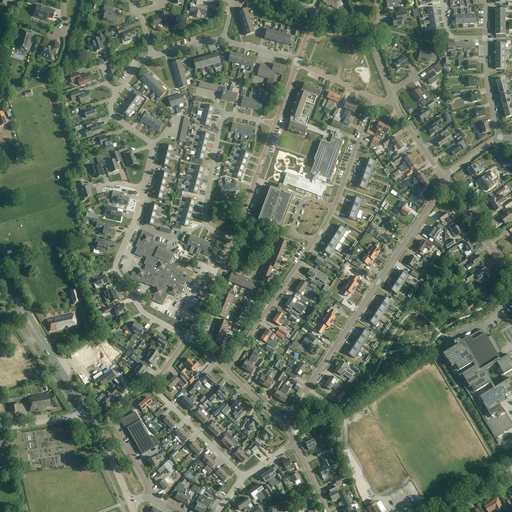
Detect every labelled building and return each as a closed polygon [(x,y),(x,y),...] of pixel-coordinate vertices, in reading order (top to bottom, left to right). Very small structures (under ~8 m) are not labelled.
[(209,0),(210,0),(209,0),(193,0),(192,3),(190,11),(194,12),(193,17),(199,18),(200,14),(205,15),(207,7),(199,5),(199,0),(209,0)] [(323,0),(322,2),(326,4),(326,5),(329,6),(329,5),(332,6),(331,7),(338,10),(341,0),(339,0),(323,0)] [(238,12),(240,18),(248,15),(248,14),(247,10),(250,9),(250,7),(252,7),(253,4),(247,3),(246,6),(247,6),(246,8),(246,9),(238,12)] [(52,19),(55,11),(38,5),(34,16),(46,20),(47,17),(52,19)] [(111,21),(117,22),(119,14),(112,12),(113,8),(104,5),(103,11),(105,12),(103,19),(111,22),(111,21)] [(496,9),(496,16),(505,16),(509,16),(509,13),(505,13),(505,9),(509,9),(509,6),(500,6),(500,9),(496,9)] [(428,16),(427,16),(427,15),(422,16),(423,18),(429,17),(428,17),(438,15),(436,8),(427,10),(428,16)] [(468,15),(469,24),(476,24),(475,14),(469,15),(469,13),(470,13),(470,8),(467,8),(467,11),(467,15),(468,15)] [(455,25),(462,24),(462,15),(461,15),(456,15),(456,14),(457,14),(456,9),(454,9),(454,15),(455,15),(455,25)] [(462,15),(462,24),(469,24),(468,15),(467,15),(463,15),(463,14),(463,9),(460,9),(461,15),(462,15)] [(163,26),(171,23),(168,12),(159,15),(159,16),(152,18),(154,26),(162,24),(163,26)] [(240,18),(242,24),(251,21),(250,20),(249,16),(252,15),(252,12),(248,14),(248,15),(240,18)] [(402,27),(401,22),(403,20),(406,20),(404,12),(395,14),(396,18),(391,18),(393,27),(397,26),(397,28),(402,27)] [(429,22),(428,21),(423,22),(424,25),(430,24),(430,23),(439,21),(438,15),(428,17),(429,17),(429,22)] [(242,24),(244,30),(253,27),(252,26),(251,22),(255,21),(254,18),(250,20),(251,21),(242,24)] [(431,29),(430,29),(430,28),(425,29),(425,32),(431,31),(431,30),(440,28),(439,21),(430,23),(430,24),(431,29)] [(273,31),(270,40),(277,42),(279,33),(278,33),(274,32),(275,28),(276,28),(277,24),(275,23),(274,27),(273,27),(272,31),(273,31)] [(253,27),(244,30),(246,36),(255,33),(253,28),(257,27),(256,25),(252,26),(253,27)] [(262,35),(265,36),(264,39),(270,40),(273,31),(272,31),(268,30),(269,26),(265,25),(264,29),(266,29),(266,30),(263,29),(262,35)] [(123,38),(121,39),(123,44),(124,43),(126,44),(128,43),(129,41),(131,41),(130,38),(135,37),(133,29),(124,32),(123,28),(117,30),(119,35),(123,34),(123,35),(122,35),(123,38)] [(432,35),(431,35),(426,36),(426,38),(432,37),(432,36),(441,35),(440,28),(431,30),(431,31),(432,35)] [(496,35),(499,35),(499,38),(506,38),(506,35),(507,35),(509,35),(509,28),(506,28),(496,28),(496,35)] [(277,42),(283,44),(285,35),(284,34),(280,33),(281,29),(279,29),(278,33),(279,33),(277,42)] [(31,39),(32,36),(33,33),(22,30),(21,36),(22,36),(19,45),(18,45),(16,50),(25,53),(27,49),(28,49),(30,43),(29,43),(30,38),(31,39)] [(285,35),(283,44),(289,45),(291,36),(287,35),(288,31),(285,30),(284,34),(285,35)] [(89,45),(93,44),(94,48),(95,48),(96,51),(104,49),(101,42),(105,41),(103,34),(97,37),(97,39),(93,40),(92,38),(87,39),(89,45)] [(496,48),(496,50),(505,50),(507,50),(507,47),(505,47),(505,44),(506,44),(506,40),(499,40),(499,44),(496,44),(496,48)] [(467,52),(468,52),(473,53),(473,57),(478,57),(478,47),(478,46),(474,46),(474,44),(474,43),(468,43),(467,52)] [(47,48),(43,46),(39,56),(51,60),(54,51),(54,50),(50,49),(50,48),(48,47),(47,48)] [(427,51),(427,52),(421,50),(420,53),(417,62),(428,65),(430,58),(433,59),(434,53),(427,51)] [(224,61),(228,62),(233,63),(232,67),(234,67),(235,64),(234,63),(236,54),(230,53),(229,56),(225,55),(224,61)] [(218,54),(211,56),(214,65),(215,64),(219,63),(220,67),(222,66),(221,62),(220,62),(218,54)] [(240,69),(241,65),(240,65),(243,56),(236,54),(234,63),(235,64),(239,65),(238,68),(240,69)] [(394,64),(398,70),(407,64),(406,61),(408,60),(405,55),(402,57),(403,58),(394,64)] [(211,56),(205,57),(208,66),(209,66),(213,65),(214,69),(216,68),(215,64),(214,65),(211,56)] [(247,70),(248,67),(246,67),(249,57),(243,56),(240,65),(241,65),(245,66),(244,70),(247,70)] [(205,57),(199,59),(202,68),(203,68),(207,67),(208,70),(210,70),(209,66),(208,66),(205,57)] [(246,67),(248,67),(251,68),(250,71),(253,72),(254,68),(253,68),(255,59),(249,57),(246,67)] [(171,63),(173,69),(182,66),(180,61),(184,60),(183,58),(180,59),(180,60),(171,63)] [(202,68),(199,59),(193,61),(196,70),(200,68),(202,72),(204,71),(203,68),(202,68)] [(458,60),(458,67),(463,67),(463,66),(468,66),(468,70),(476,70),(476,62),(468,62),(468,60),(458,60)] [(257,76),(268,78),(267,84),(266,87),(278,90),(279,87),(273,85),(274,80),(273,80),(275,73),(282,75),(284,67),(274,64),(273,68),(260,65),(257,76)] [(173,69),(175,76),(184,73),(182,68),(186,67),(185,65),(182,66),(173,69)] [(430,85),(438,79),(433,72),(435,71),(433,68),(428,72),(430,75),(426,78),(430,85)] [(142,86),(143,87),(145,85),(146,85),(145,84),(152,77),(147,73),(147,72),(140,79),(144,83),(142,86)] [(175,76),(177,82),(186,79),(184,75),(188,74),(187,72),(184,73),(175,76)] [(72,83),(78,81),(80,85),(80,86),(85,85),(84,84),(90,82),(87,74),(80,77),(78,73),(69,76),(72,83)] [(468,85),(469,85),(469,87),(477,87),(476,78),(468,78),(468,75),(462,75),(462,81),(468,81),(468,85)] [(496,82),(498,88),(507,85),(505,79),(506,79),(505,75),(499,77),(500,81),(496,82)] [(146,85),(145,85),(149,88),(146,90),(147,91),(148,92),(150,89),(156,82),(152,77),(145,84),(146,85)] [(186,79),(177,82),(179,89),(188,86),(186,81),(189,80),(189,78),(186,79)] [(150,89),(150,90),(154,93),(151,95),(153,97),(155,94),(161,87),(156,82),(150,89)] [(291,121),(287,130),(305,136),(307,130),(307,129),(332,138),(330,144),(322,141),(321,141),(314,160),(315,161),(310,174),(313,175),(321,178),(325,179),(326,179),(330,181),(330,180),(334,169),(337,162),(336,161),(343,141),(340,140),(342,136),(338,134),(339,131),(327,126),(325,131),(306,124),(309,118),(301,115),(306,102),(313,105),(317,96),(319,96),(322,89),(318,87),(317,90),(315,89),(316,87),(310,85),(309,87),(307,86),(308,84),(305,83),(301,92),(300,91),(298,95),(300,96),(300,97),(298,96),(295,103),(297,104),(297,106),(295,105),(292,112),(294,112),(294,114),(291,113),(290,117),(291,117),(290,120),(291,121)] [(498,88),(499,94),(509,91),(507,85),(498,88)] [(221,100),(228,102),(230,92),(229,92),(224,91),(225,90),(226,88),(219,86),(218,92),(222,93),(221,100)] [(230,92),(228,102),(235,103),(235,101),(237,94),(231,93),(231,92),(232,92),(233,87),(231,86),(230,86),(229,92),(230,92)] [(155,94),(158,97),(156,100),(157,101),(160,99),(159,98),(166,92),(161,87),(155,94)] [(423,98),(422,96),(424,95),(427,98),(429,96),(425,91),(420,94),(417,90),(411,94),(417,102),(423,98)] [(79,91),(69,94),(72,101),(79,98),(80,102),(91,98),(88,91),(80,94),(79,91)] [(131,96),(129,100),(137,105),(141,99),(138,98),(141,95),(135,91),(133,94),(131,92),(129,95),(131,96)] [(241,106),(247,108),(249,99),(244,98),(244,97),(245,97),(246,92),(243,91),(242,97),(243,98),(241,106)] [(499,94),(501,100),(510,97),(509,91),(499,94)] [(329,99),(325,108),(323,112),(326,113),(328,109),(335,95),(329,92),(327,98),(329,99)] [(472,103),(480,100),(478,93),(470,95),(469,92),(463,94),(465,99),(470,97),(472,103)] [(249,99),(247,108),(254,110),(256,100),(255,100),(251,99),(251,98),(253,93),(250,93),(249,99)] [(175,96),(177,105),(178,105),(183,104),(184,108),(187,107),(185,102),(184,103),(181,94),(175,96)] [(256,100),(254,110),(260,111),(263,102),(257,101),(257,100),(258,100),(259,95),(257,94),(255,100),(256,100)] [(340,98),(335,95),(328,109),(331,111),(335,102),(338,103),(340,98)] [(177,105),(175,96),(168,99),(171,108),(176,106),(177,108),(175,109),(177,114),(181,113),(178,105),(177,105)] [(501,100),(502,106),(511,103),(511,100),(510,97),(501,100)] [(124,102),(123,104),(133,111),(137,105),(129,100),(126,103),(124,102)] [(434,100),(427,104),(429,108),(434,104),(434,103),(436,102),(434,100)] [(346,109),(344,114),(347,116),(352,105),(346,102),(343,108),(346,109)] [(511,103),(502,106),(504,112),(511,109),(511,103)] [(133,111),(123,104),(121,106),(123,107),(121,111),(128,117),(133,111)] [(197,111),(200,112),(203,112),(203,111),(212,114),(214,107),(205,105),(203,110),(198,108),(197,111)] [(352,105),(347,116),(349,117),(352,112),(355,113),(357,107),(352,105)] [(86,110),(85,107),(80,109),(82,115),(85,115),(86,118),(96,115),(94,107),(86,110)] [(421,120),(429,115),(430,116),(433,113),(430,108),(427,111),(426,109),(417,115),(421,120)] [(476,118),(485,116),(483,108),(473,111),(472,108),(466,110),(468,115),(475,113),(476,118)] [(196,118),(198,118),(201,119),(202,118),(211,120),(212,114),(203,111),(203,112),(202,117),(201,117),(201,116),(196,115),(196,118)] [(143,123),(147,125),(152,117),(146,113),(144,115),(141,113),(138,118),(141,120),(139,123),(142,125),(143,123)] [(149,129),(151,131),(158,120),(152,117),(147,125),(150,127),(149,129)] [(433,124),(427,129),(431,135),(439,129),(438,127),(442,124),(438,117),(432,122),(433,124)] [(194,124),(197,125),(200,126),(200,125),(209,127),(211,120),(202,118),(201,119),(200,123),(199,123),(200,123),(195,121),(194,124)] [(158,120),(151,131),(153,132),(155,130),(159,132),(164,124),(158,120)] [(339,130),(342,124),(333,120),(331,126),(339,130)] [(82,124),(83,128),(85,129),(85,128),(86,130),(84,131),(86,137),(93,135),(92,134),(102,131),(99,122),(92,125),(91,122),(82,124)] [(236,133),(236,134),(235,134),(234,139),(237,140),(237,138),(238,134),(237,134),(240,125),(233,123),(230,132),(236,133)] [(375,134),(376,135),(379,136),(380,133),(384,125),(379,123),(376,128),(375,127),(373,131),(376,132),(375,134)] [(486,136),(485,133),(489,132),(487,123),(480,125),(479,123),(473,125),(473,128),(474,129),(474,130),(477,129),(480,139),(479,141),(486,136)] [(237,134),(238,134),(243,135),(242,136),(241,141),(243,141),(244,139),(245,135),(244,135),(246,126),(240,125),(237,134)] [(379,136),(382,137),(383,135),(386,135),(387,134),(390,128),(384,125),(380,133),(379,136)] [(246,126),(244,135),(245,135),(250,137),(249,138),(249,137),(248,140),(254,141),(256,136),(251,135),(253,128),(246,126)] [(436,142),(439,147),(447,142),(445,139),(450,136),(446,131),(440,135),(442,137),(436,142)] [(193,138),(196,139),(199,139),(199,138),(208,141),(210,134),(201,132),(200,137),(199,137),(194,135),(193,138)] [(114,149),(113,148),(117,147),(116,144),(116,143),(114,137),(114,136),(106,139),(105,136),(104,135),(98,137),(98,138),(96,139),(97,142),(100,141),(101,145),(105,144),(105,147),(103,147),(104,152),(114,149)] [(391,146),(389,148),(391,151),(394,150),(393,148),(395,146),(400,143),(397,137),(391,141),(393,144),(391,145),(391,146)] [(192,145),(194,145),(197,146),(198,145),(207,147),(208,141),(199,138),(199,139),(198,144),(197,144),(197,143),(192,142),(192,145)] [(400,143),(395,146),(398,151),(404,148),(400,143)] [(162,148),(164,148),(163,152),(164,152),(175,154),(175,152),(171,151),(172,147),(163,144),(162,148)] [(190,151),(192,152),(196,153),(196,152),(205,154),(207,147),(198,145),(197,146),(196,150),(191,148),(190,151)] [(450,151),(454,156),(461,151),(457,146),(450,151)] [(108,162),(112,173),(119,170),(117,163),(120,162),(117,151),(112,153),(114,160),(108,162)] [(132,155),(130,151),(124,154),(126,160),(127,160),(130,166),(137,164),(133,154),(132,155)] [(233,156),(235,157),(238,158),(239,157),(247,160),(250,154),(241,151),(239,156),(238,156),(238,155),(234,153),(233,156)] [(160,155),(159,158),(169,160),(170,156),(174,157),(175,154),(164,152),(163,152),(163,155),(160,155)] [(190,162),(196,163),(201,165),(202,160),(203,161),(205,154),(196,152),(196,153),(195,158),(194,157),(194,156),(191,156),(191,157),(190,162)] [(403,164),(401,166),(404,169),(406,167),(405,166),(413,160),(409,155),(404,159),(405,161),(402,163),(403,164)] [(392,161),(395,164),(402,159),(400,156),(393,161),(392,161)] [(230,162),(233,163),(236,164),(236,163),(245,167),(247,160),(239,157),(238,158),(237,162),(236,162),(236,161),(231,160),(230,162)] [(158,161),(161,162),(160,165),(161,165),(172,168),(172,166),(168,165),(169,160),(159,158),(158,161)] [(367,158),(365,166),(373,169),(376,162),(367,158)] [(501,163),(506,171),(511,167),(511,161),(509,158),(501,163)] [(103,175),(100,167),(104,166),(102,160),(97,162),(99,166),(95,167),(94,166),(88,168),(91,176),(94,175),(95,178),(103,175)] [(411,169),(416,165),(413,160),(405,166),(406,167),(404,169),(401,166),(399,167),(401,171),(402,170),(404,172),(408,169),(407,168),(409,167),(411,169)] [(228,168),(231,169),(234,170),(243,173),(245,167),(236,163),(236,164),(235,169),(234,168),(229,166),(228,168)] [(468,173),(470,174),(472,177),(474,176),(475,175),(476,177),(485,171),(482,168),(478,163),(475,165),(468,170),(468,169),(466,170),(468,173)] [(188,172),(190,172),(193,173),(194,172),(203,175),(205,168),(196,165),(194,171),(193,171),(193,170),(188,169),(188,172)] [(373,169),(365,166),(362,173),(371,176),(373,169)] [(160,175),(160,179),(171,181),(171,179),(167,178),(168,173),(167,173),(168,171),(162,169),(161,172),(158,171),(157,174),(160,175)] [(226,175),(228,176),(232,177),(232,176),(241,179),(243,173),(234,170),(232,175),(231,175),(232,174),(227,172),(226,175)] [(482,185),(487,192),(492,188),(496,186),(492,180),(497,177),(498,176),(497,174),(495,175),(493,171),(476,183),(477,188),(482,185)] [(186,178),(188,179),(192,180),(192,179),(201,181),(203,175),(194,172),(193,173),(192,178),(191,177),(187,175),(186,177),(186,178)] [(287,173),(282,186),(285,187),(286,183),(321,195),(324,187),(320,185),(321,181),(325,182),(326,179),(325,179),(313,175),(311,182),(287,173)] [(371,176),(362,173),(359,180),(368,183),(371,176)] [(413,187),(413,188),(426,179),(422,173),(416,177),(418,180),(416,181),(417,182),(414,184),(411,186),(413,187)] [(156,181),(155,185),(164,187),(166,182),(170,183),(171,181),(160,179),(159,182),(156,181)] [(184,184),(187,185),(190,186),(190,185),(199,188),(201,181),(192,179),(192,180),(190,184),(189,184),(189,183),(185,182),(184,184)] [(227,186),(229,195),(236,193),(233,184),(228,185),(228,184),(227,179),(225,180),(226,186),(227,186)] [(429,184),(426,179),(413,188),(415,190),(414,191),(417,196),(421,193),(418,190),(429,184)] [(368,183),(359,180),(357,187),(366,190),(368,183)] [(222,196),(229,195),(227,186),(226,186),(221,187),(221,186),(222,186),(221,181),(219,181),(218,181),(220,188),(220,187),(222,196)] [(80,189),(83,196),(80,196),(82,202),(86,200),(85,199),(92,196),(89,186),(84,187),(83,182),(76,184),(78,190),(80,189)] [(258,219),(258,221),(268,225),(269,223),(276,226),(281,228),(281,227),(282,225),(285,217),(286,215),(287,212),(290,204),(291,202),(291,201),(292,199),(293,196),(293,195),(286,192),(287,188),(285,187),(282,186),(276,184),(276,185),(274,189),(273,189),(270,188),(269,191),(266,198),(265,201),(264,204),(261,211),(260,214),(259,217),(258,219)] [(157,188),(156,192),(167,195),(168,192),(163,191),(164,187),(155,185),(154,188),(157,188)] [(188,193),(188,192),(189,191),(197,194),(199,188),(190,185),(190,186),(189,190),(188,190),(184,189),(184,191),(188,193)] [(504,187),(495,193),(497,195),(506,190),(504,187)] [(111,199),(113,199),(112,204),(116,204),(117,204),(127,206),(129,199),(120,197),(121,193),(113,191),(111,199)] [(167,197),(167,195),(156,192),(156,196),(152,195),(152,198),(161,200),(162,196),(167,197)] [(489,201),(493,206),(504,198),(502,195),(496,199),(495,197),(489,201)] [(354,197),(351,204),(360,207),(363,200),(354,197)] [(179,204),(181,205),(184,206),(185,205),(194,208),(196,201),(186,198),(185,204),(184,203),(179,202),(179,204)] [(504,198),(493,206),(497,211),(502,208),(500,205),(506,201),(504,198)] [(150,208),(149,211),(150,211),(161,214),(161,211),(157,210),(158,206),(148,203),(147,207),(150,208)] [(310,215),(314,207),(308,204),(304,213),(310,215)] [(351,204),(349,211),(358,214),(360,207),(351,204)] [(177,211),(179,211),(183,212),(192,214),(194,208),(185,205),(184,206),(183,210),(182,210),(182,209),(178,208),(177,211)] [(406,217),(410,212),(403,207),(402,208),(398,205),(396,209),(400,212),(399,212),(406,217)] [(109,219),(120,222),(122,214),(113,211),(113,208),(108,207),(106,213),(111,214),(109,219)] [(505,216),(501,218),(506,224),(511,221),(511,222),(511,221),(511,210),(511,211),(505,216)] [(145,214),(144,217),(145,217),(155,220),(156,215),(160,216),(161,214),(150,211),(149,211),(148,214),(146,214),(145,214)] [(355,221),(358,214),(349,211),(346,218),(355,221)] [(175,217),(178,218),(181,219),(181,218),(190,221),(192,214),(183,212),(181,217),(181,216),(176,214),(175,217)] [(449,223),(453,220),(448,212),(445,214),(444,212),(438,217),(441,221),(447,218),(448,220),(447,220),(449,223)] [(146,224),(157,227),(158,225),(153,224),(155,220),(145,217),(144,217),(144,220),(147,221),(146,224)] [(188,227),(190,221),(181,218),(181,219),(179,224),(179,223),(177,222),(175,228),(180,230),(182,226),(188,227)] [(113,238),(113,237),(114,237),(115,236),(116,233),(115,231),(115,230),(110,229),(111,225),(107,225),(97,222),(96,228),(103,230),(102,235),(113,238)] [(387,222),(385,226),(389,228),(388,229),(395,234),(399,229),(392,224),(391,225),(387,222)] [(339,225),(335,232),(342,237),(343,236),(346,231),(347,230),(339,225)] [(457,236),(462,232),(457,226),(456,227),(454,225),(449,228),(451,232),(453,230),(457,236)] [(438,235),(440,232),(432,227),(430,230),(431,230),(427,235),(434,239),(437,234),(438,235)] [(161,246),(159,245),(160,245),(153,242),(155,237),(143,231),(137,243),(138,244),(136,247),(138,248),(134,255),(141,258),(142,256),(147,259),(145,264),(146,265),(144,269),(146,270),(145,271),(138,268),(136,274),(133,272),(130,280),(136,282),(140,284),(141,282),(148,286),(149,285),(154,287),(151,295),(153,296),(151,300),(152,301),(162,305),(165,298),(167,294),(165,293),(167,289),(165,288),(166,286),(170,288),(168,293),(175,296),(177,292),(181,293),(183,288),(179,286),(181,284),(184,285),(186,281),(189,283),(192,278),(187,275),(185,279),(182,277),(184,272),(181,271),(178,270),(178,271),(176,270),(178,264),(182,265),(183,265),(186,259),(185,259),(179,256),(181,254),(175,251),(174,254),(166,250),(168,246),(162,244),(161,246)] [(335,232),(330,238),(338,243),(339,242),(342,237),(335,232)] [(192,246),(191,249),(190,251),(192,252),(194,247),(193,247),(197,238),(190,235),(187,244),(192,246)] [(193,247),(194,247),(198,249),(196,254),(198,255),(200,250),(203,241),(197,238),(193,247)] [(281,240),(278,239),(267,265),(264,264),(259,278),(267,282),(273,268),(276,269),(287,242),(289,243),(290,241),(281,238),(281,240)] [(338,243),(330,238),(326,244),(334,249),(338,243)] [(107,253),(109,245),(101,243),(102,240),(96,239),(94,246),(93,250),(92,249),(92,250),(99,251),(99,253),(105,254),(105,253),(107,253)] [(448,244),(445,246),(447,249),(455,244),(452,239),(447,242),(448,244)] [(418,250),(422,253),(425,248),(429,251),(433,244),(432,244),(427,241),(426,240),(425,243),(422,241),(419,245),(418,244),(415,249),(417,250),(418,250)] [(434,243),(440,248),(443,245),(436,240),(434,243)] [(200,250),(205,252),(204,252),(203,254),(209,257),(211,252),(207,250),(210,244),(203,241),(200,250)] [(465,241),(458,246),(460,249),(465,246),(468,251),(464,253),(466,256),(471,253),(470,251),(473,249),(468,242),(466,243),(465,241)] [(366,249),(370,251),(376,256),(380,251),(377,249),(380,245),(377,242),(374,247),(370,244),(366,249)] [(334,249),(326,244),(322,251),(330,256),(334,249)] [(455,245),(447,250),(449,253),(457,247),(455,245)] [(373,260),(376,256),(370,251),(367,256),(364,261),(368,263),(371,259),(373,260)] [(418,262),(420,259),(416,257),(414,255),(412,257),(411,257),(407,264),(416,269),(418,266),(414,263),(415,261),(418,262)] [(481,261),(477,255),(473,258),(472,257),(470,259),(472,262),(469,264),(471,268),(475,266),(474,265),(481,261)] [(318,257),(315,262),(317,264),(317,265),(320,267),(322,264),(325,266),(328,263),(338,270),(340,268),(326,258),(324,261),(318,257)] [(466,258),(457,264),(459,267),(468,261),(466,258)] [(344,269),(352,275),(354,271),(346,266),(344,269)] [(491,277),(489,273),(490,273),(486,267),(475,274),(479,280),(483,277),(485,281),(491,277)] [(307,274),(310,276),(309,278),(313,281),(316,277),(325,283),(328,278),(325,276),(315,269),(314,271),(311,269),(307,274)] [(402,270),(397,277),(405,282),(414,288),(416,284),(410,280),(409,281),(407,280),(409,276),(402,270)] [(255,292),(259,283),(232,273),(230,276),(228,275),(225,283),(228,284),(229,281),(255,292)] [(99,278),(98,275),(92,278),(94,282),(97,281),(99,286),(108,283),(105,275),(99,278)] [(351,280),(347,285),(354,289),(358,284),(355,282),(358,278),(354,276),(351,280)] [(397,277),(393,283),(401,289),(405,282),(397,277)] [(302,281),(299,286),(304,290),(308,284),(302,281)] [(397,295),(401,289),(393,283),(389,290),(397,295)] [(351,294),(354,289),(347,285),(344,290),(345,290),(342,294),(345,297),(348,292),(351,294)] [(300,295),(302,292),(303,292),(305,293),(304,294),(312,299),(314,296),(312,295),(311,294),(311,295),(304,290),(299,286),(295,291),(300,295)] [(70,296),(73,305),(81,303),(79,295),(77,295),(76,289),(70,290),(72,296),(70,296)] [(102,292),(104,297),(105,298),(108,297),(111,303),(118,299),(119,298),(118,296),(117,296),(114,290),(111,292),(109,289),(102,292)] [(327,293),(338,300),(340,297),(329,290),(327,293)] [(223,296),(222,298),(232,302),(234,297),(234,296),(235,294),(229,291),(228,294),(226,293),(224,297),(223,296)] [(289,301),(303,311),(306,307),(304,306),(303,307),(298,303),(297,304),(296,302),(297,300),(292,296),(289,301)] [(384,296),(380,303),(388,308),(392,301),(384,296)] [(223,301),(221,304),(230,308),(232,302),(222,298),(221,301),(223,301)] [(292,307),(297,310),(296,311),(301,314),(303,311),(289,301),(285,307),(290,310),(292,307)] [(376,309),(384,314),(388,308),(380,303),(376,309)] [(113,308),(117,316),(127,312),(123,304),(113,308)] [(218,307),(217,309),(228,313),(230,308),(221,304),(220,308),(218,307)] [(228,313),(217,309),(216,312),(218,313),(217,316),(225,319),(228,313)] [(372,315),(380,320),(384,314),(376,309),(372,315)] [(328,314),(325,319),(332,323),(335,318),(332,317),(335,312),(332,310),(329,314),(328,314)] [(279,312),(275,317),(287,325),(289,322),(285,319),(287,317),(279,312)] [(288,318),(295,323),(297,319),(291,314),(288,318)] [(372,315),(368,322),(374,326),(375,327),(380,320),(372,315)] [(287,325),(275,317),(272,321),(280,327),(282,325),(286,327),(287,325)] [(52,319),(47,320),(50,332),(56,331),(56,327),(55,325),(54,319),(52,319)] [(332,323),(325,319),(322,323),(322,324),(320,328),(323,330),(326,326),(329,328),(332,323)] [(75,320),(66,322),(67,326),(68,328),(72,327),(72,326),(77,325),(75,320)] [(218,322),(217,325),(227,329),(230,323),(221,320),(220,323),(218,322)] [(132,332),(134,334),(140,326),(135,322),(132,327),(129,325),(125,330),(130,334),(132,332)] [(305,324),(302,328),(311,334),(314,329),(305,324)] [(218,328),(217,331),(225,335),(227,329),(217,325),(216,328),(218,328)] [(136,338),(138,339),(141,341),(144,336),(142,334),(145,330),(140,326),(134,334),(133,336),(136,338)] [(278,331),(286,336),(288,333),(280,328),(278,331)] [(363,328),(359,335),(367,340),(371,333),(363,328)] [(492,335),(488,338),(485,334),(484,334),(481,330),(462,341),(460,339),(454,342),(455,344),(441,352),(460,384),(461,383),(473,402),(495,438),(511,428),(511,422),(500,404),(511,396),(511,356),(511,354),(505,358),(501,351),(492,335)] [(214,334),(213,336),(223,340),(225,335),(217,331),(216,334),(214,334)] [(272,341),(272,340),(275,336),(267,331),(264,335),(272,341)] [(297,331),(290,340),(293,341),(299,333),(297,331)] [(159,333),(155,339),(158,341),(155,344),(158,347),(157,349),(160,351),(161,349),(163,350),(168,344),(163,341),(165,338),(159,333)] [(304,346),(308,349),(311,351),(310,352),(315,356),(317,352),(316,351),(318,348),(312,344),(316,339),(309,334),(306,338),(308,340),(304,346)] [(265,343),(268,344),(274,348),(276,348),(278,345),(272,340),(272,341),(264,335),(261,340),(265,343)] [(359,335),(355,341),(363,346),(367,340),(359,335)] [(223,340),(213,336),(212,339),(214,339),(212,343),(221,346),(223,340)] [(76,354),(87,371),(106,358),(95,341),(76,354)] [(355,341),(351,347),(358,353),(363,346),(355,341)] [(150,351),(148,354),(156,360),(160,355),(158,354),(155,352),(157,349),(152,345),(148,350),(150,351)] [(346,354),(354,359),(358,353),(351,347),(346,354)] [(141,361),(144,363),(146,365),(148,362),(152,365),(156,360),(148,354),(146,357),(144,356),(143,358),(141,361)] [(137,363),(136,364),(134,367),(136,368),(136,369),(144,374),(147,369),(144,367),(146,365),(144,363),(141,361),(137,357),(136,358),(132,355),(130,358),(137,363)] [(241,367),(246,371),(251,363),(253,360),(253,361),(256,357),(255,357),(252,355),(249,359),(250,359),(248,361),(246,360),(241,367)] [(193,364),(188,360),(185,364),(190,367),(189,368),(193,372),(199,366),(194,362),(193,364)] [(338,366),(351,375),(353,372),(348,369),(349,367),(347,365),(341,361),(338,366)] [(251,363),(246,371),(251,374),(255,369),(252,367),(253,365),(251,363)] [(297,368),(303,371),(306,366),(301,363),(297,368)] [(351,368),(361,375),(363,372),(353,365),(351,368)] [(299,377),(303,371),(297,368),(295,366),(294,368),(296,369),(294,373),(299,377)] [(352,376),(351,375),(338,366),(334,371),(340,375),(342,372),(344,373),(343,374),(350,379),(352,376)] [(128,375),(127,377),(131,383),(134,379),(135,376),(137,377),(140,379),(144,374),(136,369),(136,368),(133,371),(132,370),(128,375)] [(179,372),(187,380),(191,384),(195,380),(191,376),(189,379),(183,372),(185,370),(184,368),(179,372)] [(99,381),(102,386),(116,377),(111,370),(98,379),(99,381)] [(258,382),(263,386),(268,378),(271,373),(268,371),(265,375),(262,373),(260,376),(261,377),(258,382)] [(282,371),(276,380),(279,382),(285,373),(282,371)] [(195,380),(191,384),(191,385),(196,389),(202,382),(205,385),(207,383),(211,386),(215,381),(210,376),(208,374),(206,376),(204,374),(199,380),(200,380),(198,382),(195,380)] [(170,380),(175,385),(177,383),(182,388),(188,382),(182,377),(179,380),(175,376),(170,380)] [(338,389),(340,386),(337,384),(335,383),(336,380),(331,376),(327,381),(336,387),(338,389)] [(268,378),(263,386),(268,389),(271,384),(272,385),(274,382),(268,378)] [(172,388),(175,385),(170,380),(166,385),(170,389),(169,390),(172,393),(174,390),(172,388)] [(330,390),(331,387),(337,391),(338,389),(336,387),(327,381),(324,386),(330,390)] [(273,397),(278,400),(287,387),(284,385),(279,393),(277,391),(273,397)] [(227,397),(225,395),(228,393),(222,387),(217,392),(218,393),(215,396),(212,393),(207,399),(212,403),(217,397),(222,401),(227,397)] [(290,388),(287,387),(278,400),(284,403),(287,398),(285,396),(290,388)] [(110,401),(117,393),(113,389),(105,397),(102,394),(96,401),(106,409),(111,402),(110,401)] [(338,396),(336,399),(340,402),(345,394),(342,391),(338,397),(338,396)] [(46,407),(56,405),(54,395),(49,395),(48,393),(31,396),(31,398),(27,399),(29,412),(34,411),(34,409),(37,409),(38,411),(46,409),(46,407)] [(181,402),(186,406),(190,401),(192,399),(195,396),(193,394),(188,399),(185,397),(181,402)] [(195,396),(192,399),(190,401),(186,406),(190,411),(195,406),(192,404),(197,399),(195,396)] [(143,402),(147,407),(150,404),(152,406),(155,404),(153,402),(152,402),(148,398),(143,402)] [(239,412),(236,415),(234,417),(237,420),(245,412),(242,409),(243,408),(240,405),(241,405),(239,403),(238,403),(236,401),(230,407),(235,412),(237,410),(239,412)] [(144,409),(147,407),(143,402),(138,406),(142,411),(141,411),(144,414),(146,412),(144,409)] [(9,404),(11,415),(18,414),(18,413),(19,413),(18,403),(9,404)] [(225,415),(230,409),(227,406),(221,411),(225,415)] [(194,415),(199,419),(203,415),(200,412),(203,410),(200,407),(198,410),(199,410),(194,415)] [(136,412),(122,420),(141,456),(155,448),(136,412)] [(203,415),(199,419),(203,424),(208,419),(208,420),(211,418),(208,414),(205,417),(203,415)] [(164,422),(167,425),(171,421),(167,416),(163,421),(162,420),(160,423),(162,425),(164,422)] [(254,417),(252,419),(251,417),(249,420),(247,422),(248,424),(246,426),(250,431),(253,428),(255,425),(257,427),(260,423),(256,419),(256,418),(254,417)] [(171,429),(176,425),(171,421),(167,425),(170,428),(168,430),(170,433),(172,430),(171,429)] [(207,428),(212,433),(217,428),(214,425),(216,423),(214,421),(211,423),(212,424),(207,428)] [(217,428),(212,433),(216,437),(221,432),(222,433),(224,431),(222,428),(219,431),(217,428)] [(271,439),(273,437),(273,436),(273,435),(270,432),(271,432),(266,428),(262,432),(263,433),(259,437),(265,442),(268,438),(269,439),(270,438),(270,439),(271,439)] [(180,438),(185,434),(180,429),(176,434),(175,433),(173,435),(175,438),(177,436),(180,438)] [(221,441),(225,446),(230,441),(233,439),(227,433),(224,435),(224,436),(225,437),(221,441)] [(183,441),(181,444),(183,446),(185,443),(184,443),(189,438),(185,434),(180,438),(183,441)] [(305,443),(308,449),(309,450),(316,447),(315,443),(320,441),(317,436),(309,440),(310,441),(305,443)] [(234,445),(235,446),(236,447),(238,444),(233,439),(230,441),(225,446),(227,448),(229,450),(231,448),(234,445)] [(188,446),(187,448),(186,449),(188,451),(191,449),(193,451),(198,447),(194,442),(189,447),(188,446)] [(198,456),(202,451),(198,447),(193,451),(196,454),(194,457),(196,459),(199,456),(198,456)] [(234,454),(239,459),(243,454),(245,452),(242,449),(240,447),(238,449),(238,450),(234,454)] [(322,476),(334,471),(331,465),(330,465),(326,456),(327,455),(326,453),(331,451),(329,447),(316,453),(318,457),(320,456),(325,467),(319,470),(322,476)] [(243,454),(239,459),(243,463),(247,458),(248,459),(251,457),(248,455),(246,457),(243,454)] [(148,461),(152,468),(155,467),(158,465),(157,462),(162,459),(160,455),(153,459),(148,461)] [(195,468),(198,464),(201,467),(204,467),(206,464),(211,460),(206,456),(203,459),(201,458),(193,466),(195,468)] [(170,474),(173,471),(177,468),(170,459),(163,466),(157,471),(159,474),(154,479),(165,491),(170,485),(166,481),(167,479),(166,478),(170,474)] [(285,472),(294,468),(293,464),(291,465),(289,459),(282,462),(285,467),(283,468),(285,472)] [(204,469),(202,471),(202,472),(204,474),(207,472),(209,474),(216,467),(215,465),(215,464),(211,460),(206,464),(207,466),(204,469)] [(216,475),(220,478),(224,473),(220,469),(215,473),(214,472),(212,475),(214,477),(216,475)] [(266,473),(275,485),(276,486),(279,484),(273,477),(276,475),(272,469),(272,470),(271,469),(269,470),(269,472),(266,473)] [(224,482),(229,477),(224,473),(220,478),(222,480),(220,483),(223,485),(225,483),(224,482)] [(272,487),(275,485),(266,473),(261,477),(265,483),(267,481),(270,485),(272,487)] [(282,478),(284,484),(292,480),(294,483),(296,482),(297,484),(298,484),(300,483),(300,482),(299,480),(300,480),(297,474),(291,477),(289,478),(288,475),(282,478)] [(345,476),(334,480),(337,485),(347,480),(345,476)] [(189,499),(190,497),(189,496),(191,493),(184,488),(185,487),(183,485),(187,480),(183,477),(179,482),(180,483),(170,496),(180,502),(181,501),(186,504),(189,500),(189,499)] [(194,484),(191,490),(196,493),(200,487),(194,484)] [(259,484),(254,488),(263,501),(265,504),(268,502),(264,497),(260,492),(263,490),(259,484)] [(332,500),(339,497),(338,496),(339,495),(338,494),(337,494),(336,492),(338,491),(335,484),(331,486),(333,490),(329,491),(331,494),(329,495),(332,500)] [(265,486),(271,495),(273,493),(267,485),(265,486)] [(255,495),(259,501),(261,503),(263,501),(254,488),(248,492),(252,497),(255,495)] [(207,511),(208,510),(206,509),(211,501),(202,496),(205,491),(201,489),(198,494),(200,495),(194,506),(196,507),(194,510),(197,511),(207,511)] [(344,506),(353,502),(350,495),(346,496),(343,491),(338,494),(339,495),(338,496),(339,497),(340,496),(343,503),(341,504),(342,507),(344,506)] [(247,498),(241,502),(247,511),(248,511),(259,511),(256,507),(251,510),(250,508),(252,506),(250,504),(251,504),(247,498)] [(496,511),(502,507),(499,502),(500,502),(497,498),(491,502),(492,503),(485,507),(488,511),(490,511),(495,509),(496,511)] [(351,511),(350,509),(351,508),(352,508),(351,506),(354,504),(354,506),(356,510),(359,508),(357,504),(355,501),(353,502),(344,506),(346,509),(344,510),(344,511),(343,511),(351,511)] [(241,502),(235,505),(239,511),(243,509),(244,511),(245,511),(247,511),(241,502)]
